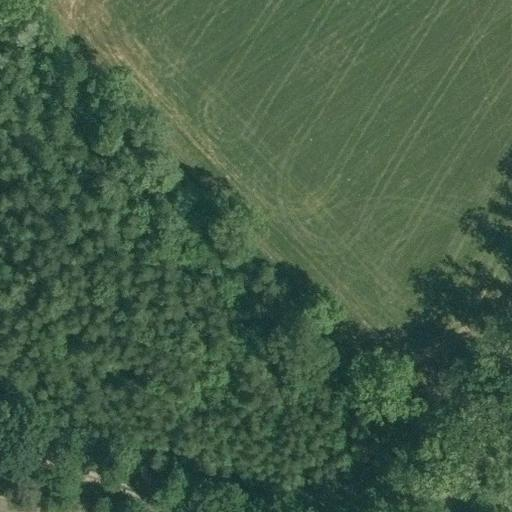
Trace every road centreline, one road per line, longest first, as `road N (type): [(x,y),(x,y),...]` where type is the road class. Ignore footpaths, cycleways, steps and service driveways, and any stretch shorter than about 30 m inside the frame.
road 1 (track): [(0,452),(200,511)]
road 2 (track): [(511,403),(443,511)]
